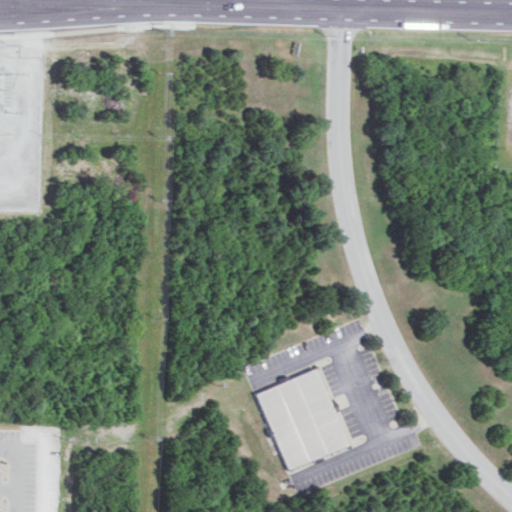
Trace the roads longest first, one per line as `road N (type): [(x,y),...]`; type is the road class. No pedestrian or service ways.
road 1 (residential): [(338,12),(338,155),(357,254),(402,363),(470,458),(511,498)]
road 2 (tertiary): [(0,18),(338,12)]
road 3 (tertiary): [(338,12),(511,14)]
